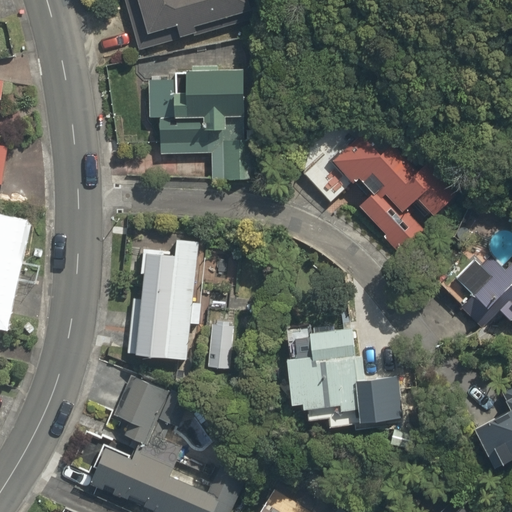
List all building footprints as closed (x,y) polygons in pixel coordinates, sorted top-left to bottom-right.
[(127,0),(140,50),(174,41),(177,54),(191,50),(188,40),(247,25),(240,0),(127,0)] [(236,113),(235,67),(172,68),(172,93),(162,94),(162,105),(151,105),(151,153),(213,153),(213,182),(258,182),(258,133),(248,133),(248,113),(236,113)] [(453,192),(402,135),(380,111),(339,147),(324,131),(291,161),(327,201),(342,187),(393,245),(453,192)] [(511,215),(510,214),(436,278),(500,352),(511,341),(511,215)] [(179,358),(191,235),(135,229),(122,352),(179,358)] [(364,372),(361,314),(277,319),(284,426),(410,418),(407,369),(364,372)] [(511,383),(492,391),(497,405),(466,417),(481,459),(511,447),(511,383)] [(94,464),(87,479),(158,511),(209,511),(216,496),(147,465),(165,426),(121,406),(105,442),(125,451),(120,461),(130,466),(125,478),(94,464)] [(463,511),(442,491),(422,511),(463,511)] [(256,510),(240,500),(232,511),(350,511),(336,502),(329,511),(290,511),(266,495),(256,510)]
